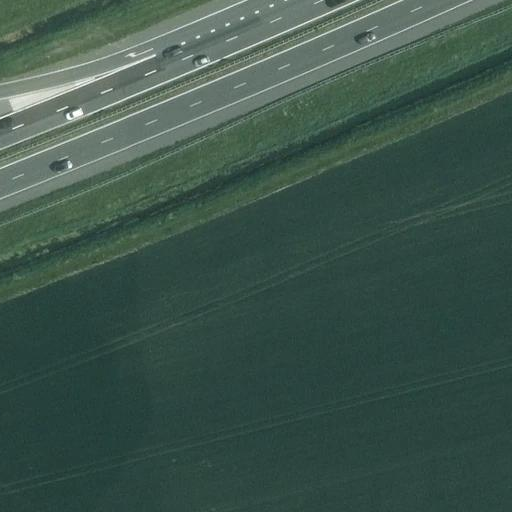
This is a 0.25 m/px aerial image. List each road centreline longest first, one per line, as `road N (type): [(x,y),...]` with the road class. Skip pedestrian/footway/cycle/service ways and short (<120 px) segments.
road 1 (motorway): [(0,182),(438,0)]
road 2 (motorway): [(171,63),(0,131)]
road 3 (motorway): [(171,63),(0,91)]
road 4 (motorway): [(315,0),(171,63)]
